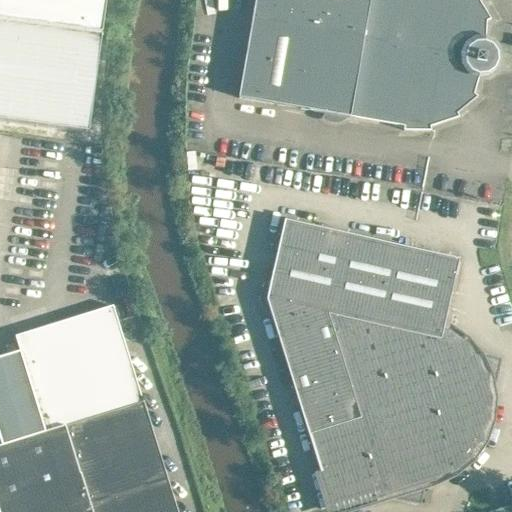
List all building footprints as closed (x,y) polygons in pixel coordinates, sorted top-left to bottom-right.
[(0,0),(0,125),(88,137),(101,38),(106,0),(0,0)] [(255,0),(239,99),(404,127),(403,132),(431,132),(431,128),(459,118),(457,115),(477,98),(474,95),(479,76),(487,75),(495,70),(498,62),(497,53),(492,46),(485,43),(486,23),(490,21),(477,0),(255,0)] [(320,474),(331,511),(338,511),(386,497),(386,498),(420,506),(425,484),(452,473),(475,451),(491,401),(489,393),(493,393),(494,392),(493,392),(500,360),(480,356),(472,353),(465,344),(443,329),(459,261),(285,222),(267,301),(321,474),(320,474)] [(51,241),(33,238),(25,286),(44,289),(51,241)] [(20,352),(0,358),(0,442),(1,447),(0,447),(0,511),(176,511),(155,441),(113,307),(15,337),(20,352)]
